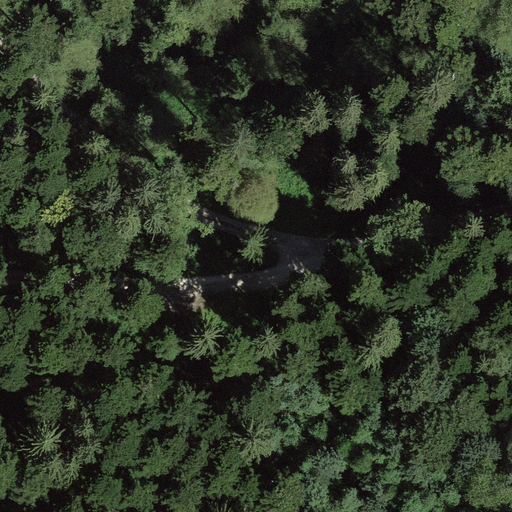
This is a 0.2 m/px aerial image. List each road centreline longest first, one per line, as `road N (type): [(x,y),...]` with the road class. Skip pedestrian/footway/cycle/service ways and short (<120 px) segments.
road 1 (track): [(363,244),(258,236),(172,204),(0,46)]
road 2 (track): [(363,244),(299,267),(192,285),(0,281)]
road 3 (track): [(511,210),(363,244)]
